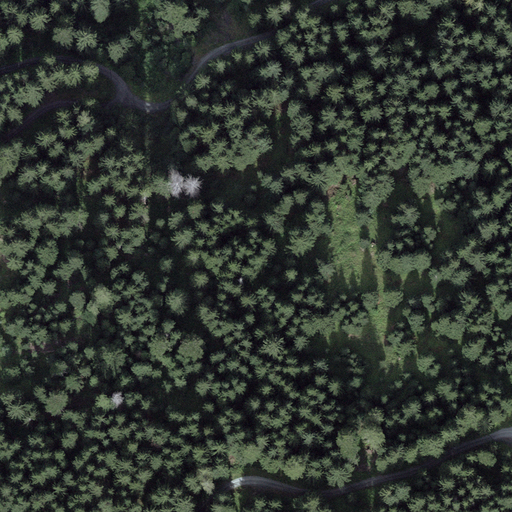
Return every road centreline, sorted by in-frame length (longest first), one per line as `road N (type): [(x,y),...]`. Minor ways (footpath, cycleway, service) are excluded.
road 1 (track): [(511,438),(487,436),(351,490),(314,494),(243,479),(188,511)]
road 2 (track): [(0,142),(43,107),(127,102),(125,86),(98,66),(64,58),(0,69)]
